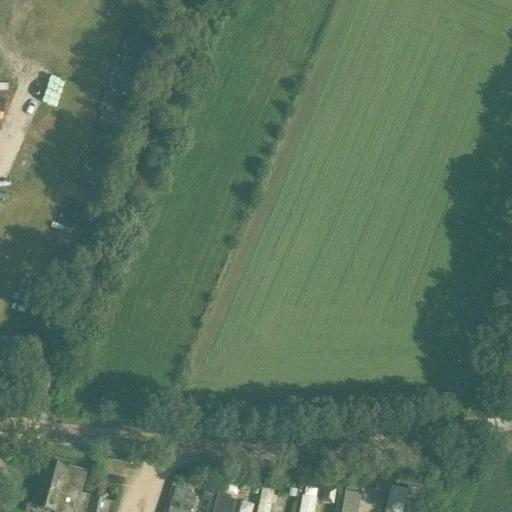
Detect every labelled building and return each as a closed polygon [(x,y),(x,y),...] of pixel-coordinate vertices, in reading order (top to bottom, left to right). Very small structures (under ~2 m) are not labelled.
[(108,511),(111,505),(111,504),(79,494),(85,474),(45,462),(31,506),(36,507),(37,511),(50,511),(51,511),(108,511)] [(234,494),(239,481),(226,476),(221,489),(234,494)] [(390,487),(385,511),(402,511),(407,490),(390,487)] [(190,511),(196,495),(175,488),(167,511),(190,511)] [(262,488),(256,511),(269,511),(274,490),(262,488)] [(205,489),(202,498),(209,500),(212,491),(205,489)] [(345,489),(340,511),(356,511),(360,491),(345,489)] [(231,496),(218,492),(212,511),(231,511),(235,500),(230,499),(231,496)] [(302,497),(299,511),(313,511),(316,499),(302,497)]
